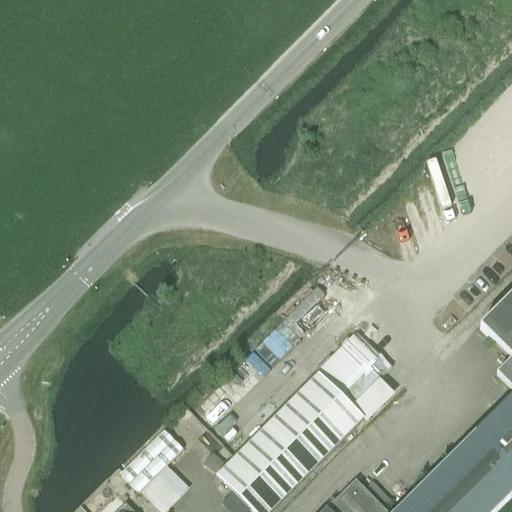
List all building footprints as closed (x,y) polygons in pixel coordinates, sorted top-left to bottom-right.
[(497,511),(511,497),(511,298),(478,332),(510,364),(496,378),(511,393),(511,397),(397,511),(382,511),(355,484),(325,511),(497,511)] [(216,479),(249,511),(272,511),(362,423),(317,378),(216,479)] [(188,445),(198,436),(181,418),(171,428),(188,445)] [(137,496),(156,478),(165,468),(182,452),(164,433),(119,478),(137,496)] [(188,491),(165,468),(156,478),(179,500),(188,491)]
